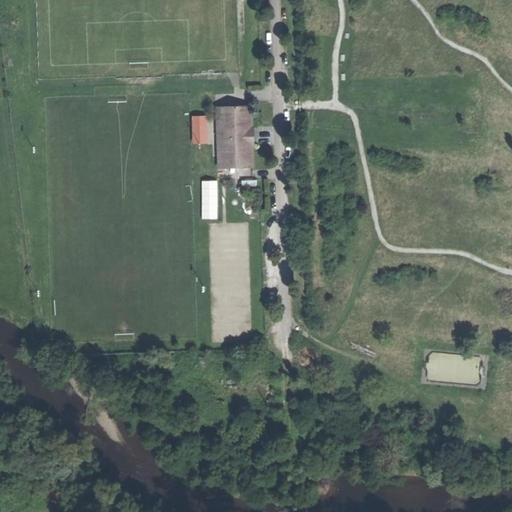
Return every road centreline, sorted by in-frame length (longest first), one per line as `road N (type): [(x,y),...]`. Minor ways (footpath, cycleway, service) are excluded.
road 1 (unclassified): [(275,0),(288,337)]
road 2 (track): [(288,323),(511,443)]
